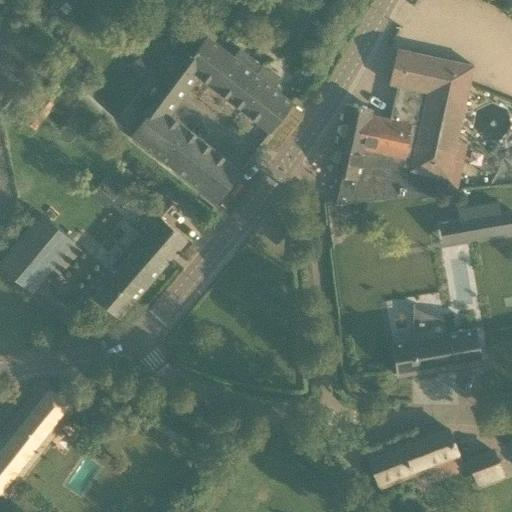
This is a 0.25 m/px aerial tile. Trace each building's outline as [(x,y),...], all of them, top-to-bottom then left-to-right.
[(140,1),(134,21),(152,26),(157,6),(140,1)] [(168,115),(198,78),(270,133),(292,104),(255,75),(261,66),(239,49),(233,58),(206,37),(192,56),(179,46),(135,105),(147,115),(131,137),(217,202),(241,170),(168,115)] [(330,175),(341,177),(335,204),(445,193),(473,66),(397,50),(389,85),(396,86),(389,120),(370,116),(371,110),(345,104),(330,175)] [(140,55),(133,64),(150,78),(157,68),(140,55)] [(40,82),(14,114),(33,129),(59,98),(40,82)] [(123,127),(88,93),(82,100),(117,133),(123,127)] [(118,191),(103,178),(90,193),(104,206),(118,191)] [(269,211),(256,227),(276,244),(289,227),(269,211)] [(498,214),(458,221),(461,242),(511,233),(511,212),(498,214)] [(0,266),(30,291),(71,243),(41,217),(0,265),(0,266)] [(117,256),(122,261),(81,309),(108,331),(187,240),(160,218),(141,240),(135,235),(117,256)] [(369,303),(367,282),(342,284),(344,305),(369,303)] [(412,340),(391,344),(396,376),(412,373),(412,377),(452,371),(451,367),(482,361),(476,329),(446,334),(445,332),(444,332),(445,335),(431,337),(428,320),(414,315),(414,314),(412,314),(412,340)] [(0,492),(8,499),(73,409),(42,386),(9,431),(13,434),(6,443),(2,440),(0,442),(0,492)] [(433,477),(462,465),(448,430),(420,440),(419,437),(368,457),(380,487),(430,467),(433,477)] [(492,451),(469,460),(479,486),(502,477),(492,451)]
